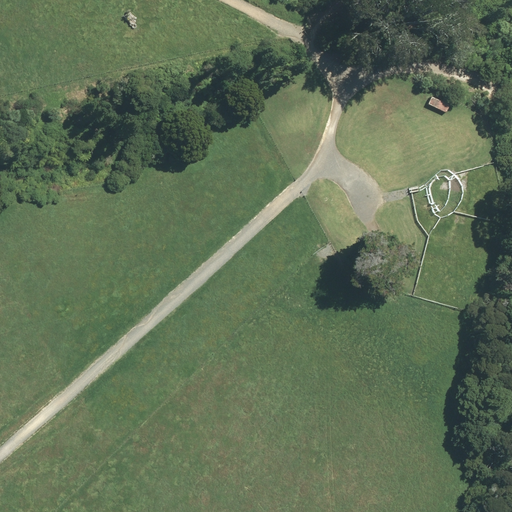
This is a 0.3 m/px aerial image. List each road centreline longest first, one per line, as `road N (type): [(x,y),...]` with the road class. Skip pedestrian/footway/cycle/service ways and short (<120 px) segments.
road 1 (track): [(345,78),(326,159),(0,453)]
road 2 (track): [(345,78),(447,73),(486,87),(511,109)]
road 3 (track): [(232,0),(299,34),(345,78)]
